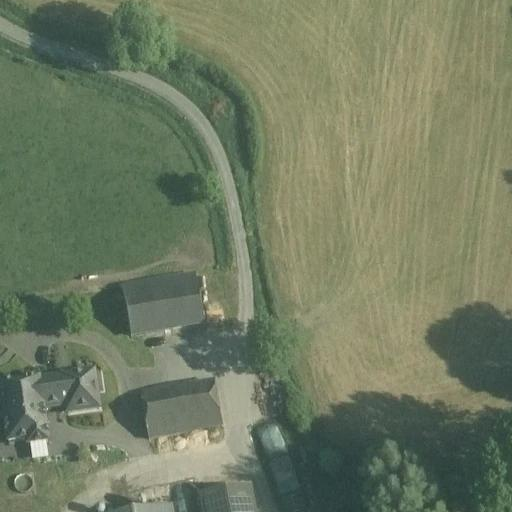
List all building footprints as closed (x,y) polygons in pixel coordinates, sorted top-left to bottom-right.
[(121,290),(130,338),(203,325),(198,294),(194,276),(121,290)] [(198,294),(203,325),(225,321),(222,304),(219,291),(214,291),(198,294)] [(38,388),(0,393),(0,397),(8,450),(26,447),(27,452),(47,449),(42,416),(65,412),(66,420),(98,415),(93,379),(61,384),(61,385),(38,389),(38,388)] [(214,383),(140,397),(148,441),(222,428),(214,383)] [(253,511),(250,492),(200,501),(202,511),(253,511)]
